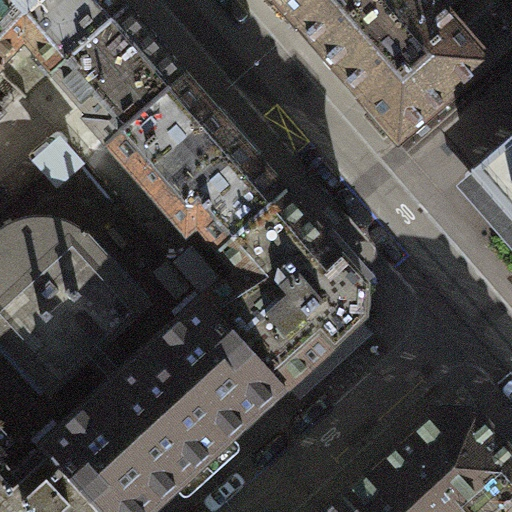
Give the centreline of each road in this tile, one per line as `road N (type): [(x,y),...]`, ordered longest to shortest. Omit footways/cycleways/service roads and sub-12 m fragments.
road 1 (residential): [(469,307),(201,0)]
road 2 (residential): [(469,307),(240,511)]
